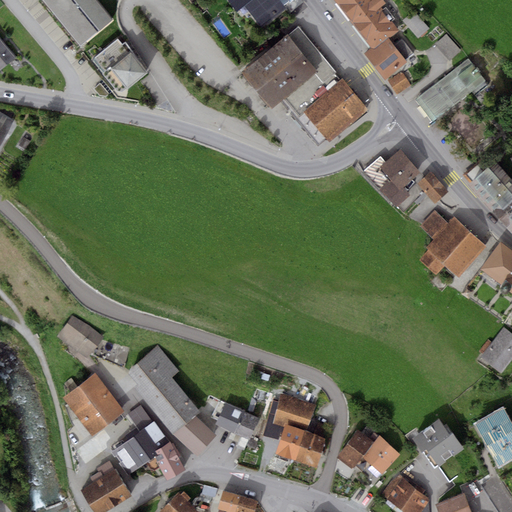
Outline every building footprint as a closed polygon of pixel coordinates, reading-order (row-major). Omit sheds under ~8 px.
[(112,18),(96,0),(41,0),(80,45),(112,18)] [(227,0),(236,11),(245,4),(263,28),(287,10),(284,7),(279,0),(227,0)] [(333,0),(372,50),(388,37),(398,30),(381,8),(386,4),(383,0),(333,0)] [(415,10),(403,21),(419,39),(431,29),(415,10)] [(271,109),(282,101),(322,150),(330,143),(341,134),(368,112),(342,80),(299,27),(288,36),(242,73),(271,109)] [(447,34),(434,45),(448,60),(460,50),(447,34)] [(0,70),(16,57),(0,37),(0,70)] [(372,50),(366,55),(385,80),(408,62),(406,59),(413,53),(402,39),(394,45),(388,37),(372,50)] [(117,38),(93,58),(121,92),(148,71),(125,43),(122,45),(117,38)] [(468,59),(416,100),(434,123),(486,81),(468,59)] [(401,73),(388,82),(396,94),(409,85),(401,73)] [(0,144),(14,120),(0,111),(0,144)] [(421,173),(400,149),(386,162),(381,156),(364,171),(396,208),(410,195),(404,188),(421,173)] [(511,180),(495,162),(469,185),(511,233),(511,180)] [(449,192),(431,171),(417,183),(435,204),(449,192)] [(487,247),(454,217),(448,223),(434,210),(420,226),(434,239),(426,248),(428,250),(419,260),(436,275),(445,265),(459,277),(487,247)] [(511,250),(501,242),(480,269),(503,286),(500,288),(500,292),(503,294),(507,294),(509,291),(511,293),(511,250)] [(103,337),(72,315),(56,337),(87,359),(103,337)] [(511,358),(511,333),(504,327),(481,357),(501,373),(511,358)] [(180,371),(158,345),(127,372),(138,384),(134,388),(174,434),(195,416),(201,411),(172,378),(180,371)] [(95,373),(63,397),(92,435),(124,411),(95,373)] [(255,386),(247,413),(259,419),(266,421),(276,393),(255,386)] [(285,425),(305,432),(314,404),(282,394),(272,424),(284,428),(285,425)] [(216,424),(233,432),(243,411),(226,403),(216,424)] [(139,429),(110,451),(128,476),(155,456),(172,443),(155,419),(152,421),(141,405),(128,414),(139,429)] [(511,458),(511,423),(503,408),(474,424),(498,466),(511,458)] [(233,432),(249,440),(259,419),(247,413),(243,411),(233,432)] [(195,416),(174,434),(197,455),(216,435),(195,416)] [(450,435),(439,419),(412,438),(422,452),(427,449),(440,467),(447,462),(445,460),(453,455),(454,457),(464,449),(452,433),(450,435)] [(275,454),(296,461),(305,432),(285,425),(284,428),(275,454)] [(375,442),(359,429),(337,457),(353,469),(363,457),(375,442)] [(326,438),(305,432),(296,461),(316,467),(326,438)] [(384,474),(400,453),(380,437),(375,442),(363,457),(384,474)] [(180,456),(172,443),(155,456),(167,481),(185,469),(179,456),(180,456)] [(93,483),(81,490),(94,511),(106,511),(133,496),(111,460),(97,468),(99,472),(90,478),(93,483)] [(415,488),(398,476),(391,483),(381,496),(404,511),(421,511),(430,499),(422,494),(425,490),(417,485),(415,488)] [(511,511),(511,501),(497,478),(482,488),(496,511),(511,511)] [(178,492),(159,511),(197,511),(198,511),(187,501),(191,498),(183,491),(180,494),(178,492)] [(218,511),(235,511),(240,496),(223,491),(218,509),(219,510),(218,511)] [(471,511),(464,493),(435,504),(438,511),(471,511)] [(254,511),(257,500),(240,496),(235,511),(254,511)]
